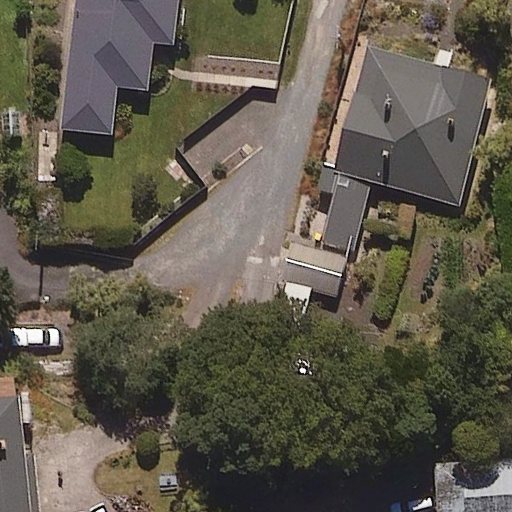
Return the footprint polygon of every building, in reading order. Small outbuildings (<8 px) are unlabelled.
[(183,0),(82,0),(60,136),(110,144),(118,96),(148,101),(155,56),(175,59),(183,0)] [(492,98),(374,63),(320,245),(351,255),(370,189),(457,215),(492,98)] [(349,268),(289,249),(278,284),(338,303),(349,268)] [(26,468),(19,414),(0,416),(0,511),(37,511),(32,467),(26,468)] [(443,511),(511,511),(511,468),(466,472),(467,495),(442,497),(443,511)]
